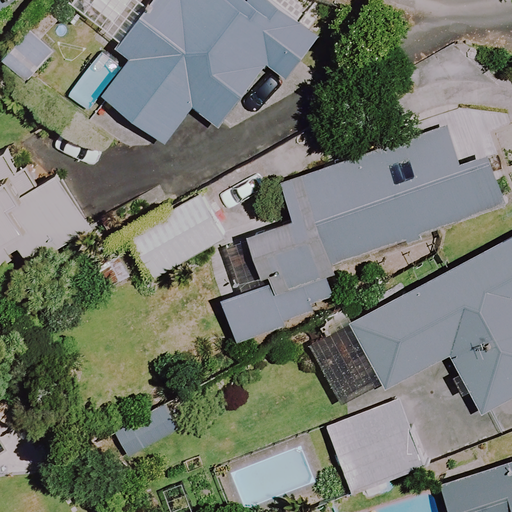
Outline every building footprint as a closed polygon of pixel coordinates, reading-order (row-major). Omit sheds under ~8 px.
[(0,0),(0,12),(2,12),(16,0),(0,0)] [(146,0),(144,4),(138,0),(115,0),(96,27),(131,52),(99,96),(162,141),(189,104),(217,124),(261,62),(281,76),(310,37),(258,0),(146,0)] [(495,205),(461,111),(276,178),(290,217),(237,236),(244,255),(203,270),(229,341),(334,303),(321,267),(495,205)] [(0,120),(0,261),(4,260),(23,249),(29,261),(88,229),(49,158),(30,168),(3,119),(0,120)] [(220,235),(197,196),(127,237),(150,276),(220,235)] [(511,235),(303,343),(337,410),(444,355),(474,413),(511,392),(511,235)] [(419,466),(394,399),(322,425),(346,492),(419,466)] [(511,511),(511,458),(434,482),(442,511),(511,511)]
